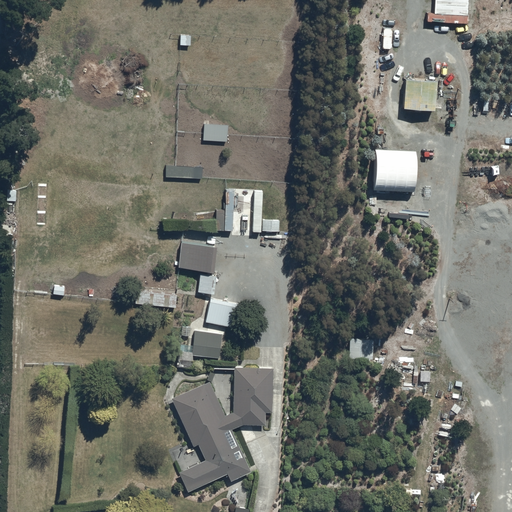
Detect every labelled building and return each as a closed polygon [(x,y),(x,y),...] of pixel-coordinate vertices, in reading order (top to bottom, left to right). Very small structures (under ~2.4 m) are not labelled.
[(436,77),(405,76),(404,104),(435,106),(436,77)] [(195,165),(166,163),(165,175),(194,176),(195,165)] [(280,217),(263,216),(262,228),(280,229),(280,217)] [(217,242),(181,238),(179,265),(214,268),(217,242)] [(217,273),(200,271),(198,289),(214,291),(217,273)] [(65,284),(53,283),(53,291),(64,292),(65,284)] [(175,290),(135,287),(134,301),(174,304),(175,290)] [(241,302),(210,295),(205,319),(236,325),(241,302)] [(209,329),(195,327),(192,351),(179,349),(177,364),(191,365),(193,353),(206,355),(209,329)] [(374,337),(350,336),(349,356),(373,357),(374,337)] [(209,377),(170,394),(192,443),(197,441),(204,456),(178,468),(187,487),(226,470),(230,478),(251,468),(232,425),(242,421),(265,421),(265,408),(272,408),(272,364),(234,364),(234,408),(225,412),(209,377)]
